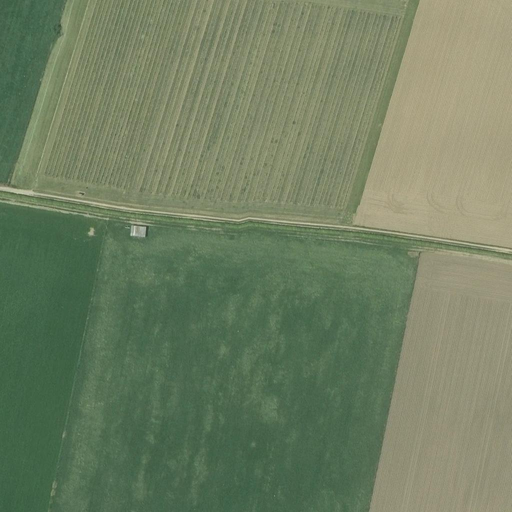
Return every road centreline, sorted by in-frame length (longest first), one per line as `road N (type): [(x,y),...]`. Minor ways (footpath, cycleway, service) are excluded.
road 1 (track): [(511,257),(28,194)]
road 2 (track): [(28,194),(87,0)]
